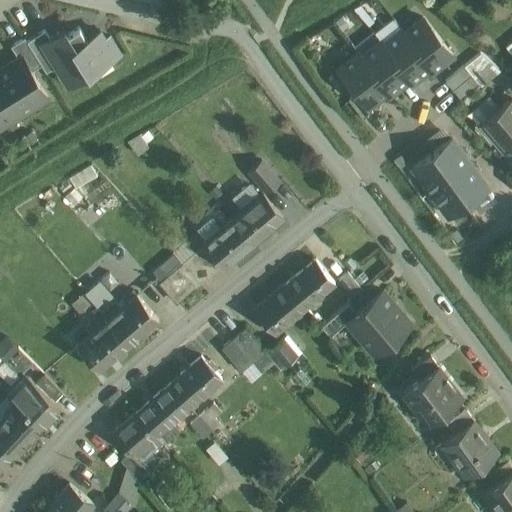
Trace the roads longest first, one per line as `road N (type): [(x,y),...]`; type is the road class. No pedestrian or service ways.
road 1 (residential): [(6,511),(29,476),(118,383),(354,188)]
road 2 (residential): [(90,0),(246,40),(354,188)]
road 3 (residential): [(354,188),(511,397)]
